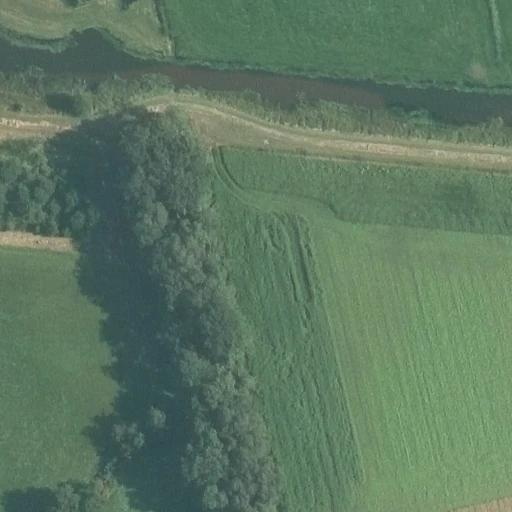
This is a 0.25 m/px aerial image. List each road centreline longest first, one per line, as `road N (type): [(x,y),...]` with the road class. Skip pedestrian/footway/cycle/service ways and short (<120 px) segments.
road 1 (track): [(192,107),(327,144),(511,157)]
road 2 (track): [(0,120),(95,129),(159,108),(192,107)]
